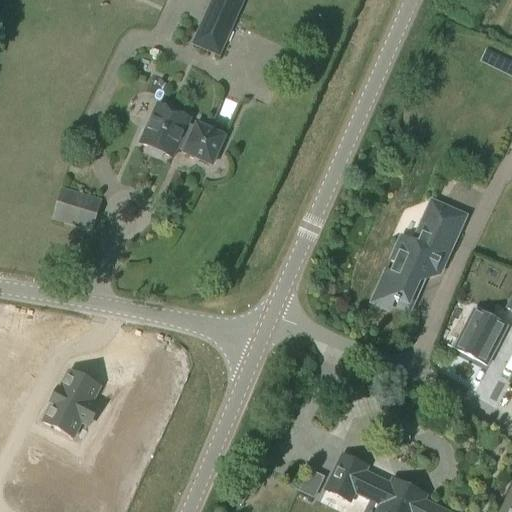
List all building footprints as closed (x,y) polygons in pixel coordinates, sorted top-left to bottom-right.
[(219,58),(245,0),(212,0),(191,46),(219,58)] [(194,129),(187,125),(189,120),(157,106),(146,131),(142,130),(138,139),(142,141),(140,145),(149,149),(148,153),(161,159),(162,155),(172,159),(178,145),(185,149),(183,153),(211,166),(224,138),(196,125),(194,129)] [(93,232),(101,202),(60,190),(52,221),(93,232)] [(400,306),(401,305),(406,307),(417,282),(439,274),(459,230),(465,216),(430,200),(411,241),(401,237),(400,242),(390,262),(395,264),(391,273),(387,272),(385,270),(369,305),(387,313),(389,309),(392,303),(400,306)] [(473,275),(497,285),(506,266),(481,256),(473,275)] [(453,350),(486,367),(506,329),(473,312),(453,350)] [(64,393),(29,476),(71,496),(110,410),(64,393)] [(440,511),(422,503),(425,498),(392,482),(390,487),(363,474),(366,469),(342,458),(325,493),(351,506),(355,496),(377,507),(374,511),(440,511)]
